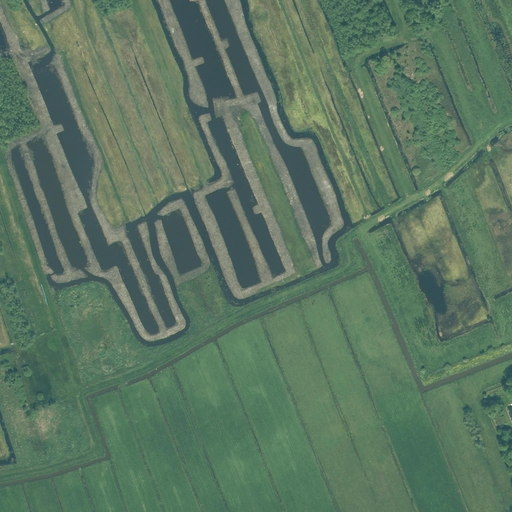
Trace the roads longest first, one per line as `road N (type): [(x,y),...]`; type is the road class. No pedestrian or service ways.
road 1 (track): [(0,480),(101,453),(84,393),(360,266),(350,235),(429,189),(511,118)]
road 2 (track): [(357,231),(424,378),(511,346)]
road 3 (track): [(408,200),(355,64),(404,33),(393,0)]
